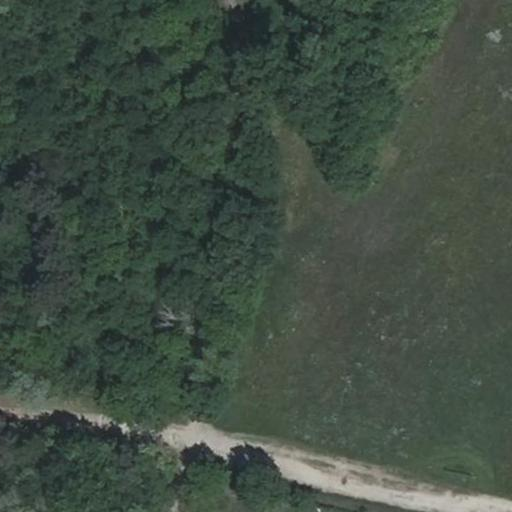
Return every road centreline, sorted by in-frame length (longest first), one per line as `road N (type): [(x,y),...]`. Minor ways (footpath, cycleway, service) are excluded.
road 1 (track): [(174,511),(276,54),(243,0)]
road 2 (track): [(0,411),(136,427),(420,502),(511,510)]
